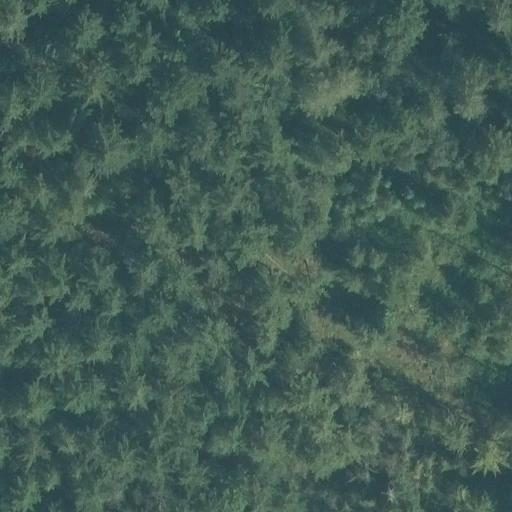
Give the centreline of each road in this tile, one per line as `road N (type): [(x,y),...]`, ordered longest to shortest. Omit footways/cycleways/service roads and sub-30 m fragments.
road 1 (track): [(511,486),(0,4)]
road 2 (track): [(0,2),(511,120)]
